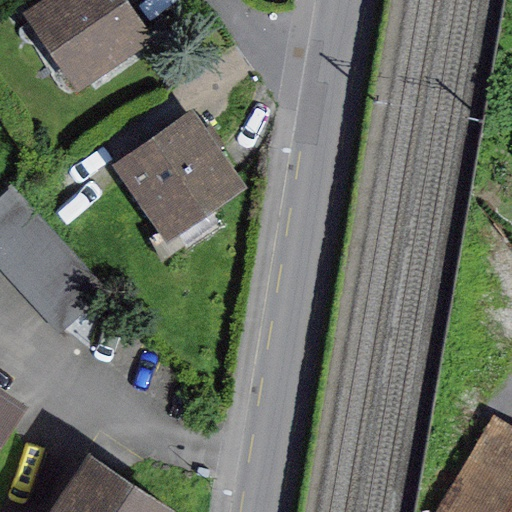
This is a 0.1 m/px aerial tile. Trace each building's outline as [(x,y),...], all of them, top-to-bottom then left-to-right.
[(43,0),(28,10),(78,88),(152,42),(125,0),(43,0)] [(112,168),(168,248),(250,190),(194,111),(112,168)] [(20,188),(0,207),(0,258),(65,325),(110,280),(20,188)] [(0,454),(34,402),(0,379),(0,454)] [(511,511),(511,426),(497,418),(443,511),(511,511)] [(182,511),(96,452),(54,511),(182,511)]
